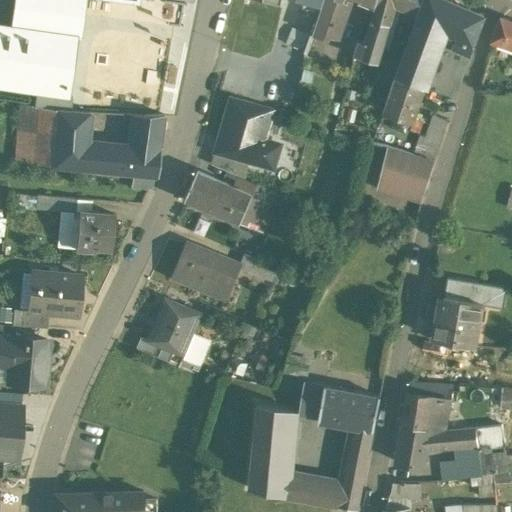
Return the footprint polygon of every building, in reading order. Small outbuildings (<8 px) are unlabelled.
[(12,0),(9,26),(0,24),(0,88),(35,93),(34,106),(39,107),(54,108),(69,110),(71,96),(68,96),(76,38),(78,38),(83,0),(12,0)] [(323,0),(321,7),(315,26),(338,36),(350,0),(370,0),(376,3),(376,0),(323,0)] [(376,0),(376,3),(372,19),(391,23),(392,24),(396,7),(416,16),(421,0),(376,0)] [(450,34),(446,45),(471,54),(485,13),(455,0),(421,0),(416,16),(414,20),(450,34)] [(511,20),(501,16),(491,42),(511,49),(511,20)] [(384,47),(391,23),(372,19),(364,42),(358,40),(353,55),(379,63),(384,47)] [(397,68),(394,75),(426,88),(430,89),(446,45),(450,34),(414,20),(402,52),(397,68)] [(446,45),(430,89),(454,97),(455,97),(471,54),(446,45)] [(402,52),(384,47),(379,63),(386,65),(397,68),(402,52)] [(394,75),(397,68),(386,65),(380,84),(390,87),(394,75)] [(172,78),(153,73),(152,77),(138,74),(128,114),(146,115),(163,115),(172,78)] [(426,88),(394,75),(390,87),(382,111),(414,123),(426,88)] [(231,100),(216,153),(250,163),(273,170),(280,146),(265,141),(273,112),(231,100)] [(50,166),(54,108),(39,107),(34,106),(17,104),(13,163),(50,166)] [(69,110),(54,108),(50,166),(50,168),(133,176),(154,178),(155,178),(155,176),(157,177),(160,151),(160,147),(125,141),(90,138),(88,111),(69,110)] [(425,135),(420,134),(413,154),(434,162),(446,118),(433,113),(425,135)] [(128,114),(125,141),(160,147),(161,147),(163,115),(146,115),(128,114)] [(422,201),(434,162),(413,154),(387,148),(379,188),(422,201)] [(216,153),(212,165),(244,179),(250,163),(216,153)] [(251,196),(197,173),(185,200),(240,224),(251,197),(252,196),(251,196)] [(151,188),(154,178),(133,176),(131,187),(148,189),(151,188)] [(256,186),(251,196),(252,196),(251,197),(273,207),(275,207),(280,196),(256,186)] [(15,206),(50,209),(51,197),(16,193),(15,206)] [(50,209),(72,211),(74,199),(51,197),(50,209)] [(251,197),(240,224),(266,235),(268,230),(264,229),(273,207),(251,197)] [(114,214),(78,211),(77,216),(75,247),(74,248),(93,249),(94,247),(111,249),(114,214)] [(58,245),(75,247),(77,216),(61,215),(58,245)] [(238,266),(187,245),(173,278),(225,300),(232,282),(227,280),(233,266),(238,268),(239,266),(238,266)] [(267,266),(243,255),(238,266),(239,266),(238,268),(238,269),(261,279),(267,266)] [(267,266),(261,279),(271,283),(276,270),(267,266)] [(80,275),(32,271),(28,310),(28,311),(48,313),(76,315),(80,275)] [(506,285),(444,276),(438,320),(435,320),(432,339),(470,345),(473,320),(479,321),(482,303),(503,306),(506,285)] [(202,316),(164,300),(146,341),(173,353),(184,358),(202,316)] [(48,313),(28,311),(28,310),(20,309),(18,326),(46,329),(48,313)] [(0,336),(11,338),(12,326),(0,324),(0,336)] [(0,365),(8,366),(7,381),(44,385),(48,341),(11,338),(0,336),(0,365)] [(146,341),(140,339),(135,350),(168,364),(173,353),(146,341)] [(312,361),(288,355),(285,370),(308,376),(312,361)] [(299,413),(319,417),(325,382),(305,378),(299,409),(299,413)] [(379,393),(379,392),(325,382),(319,417),(318,421),(348,426),(359,428),(360,425),(374,428),(380,394),(379,393)] [(460,403),(490,404),(490,383),(461,382),(460,403)] [(511,388),(502,388),(500,407),(511,407),(511,388)] [(402,423),(426,427),(431,396),(407,392),(402,423)] [(426,427),(425,431),(446,429),(451,398),(431,396),(426,427)] [(374,428),(360,425),(359,428),(348,426),(338,476),(294,467),(299,413),(299,409),(257,401),(248,487),(358,508),(374,428)] [(21,407),(0,405),(0,457),(16,459),(21,407)] [(446,429),(425,431),(426,427),(402,423),(396,461),(424,466),(426,448),(456,446),(477,445),(478,449),(490,448),(504,446),(504,442),(505,442),(502,423),(446,429)] [(456,446),(458,478),(477,476),(493,473),(490,448),(478,449),(477,445),(456,446)] [(493,473),(477,476),(478,495),(495,494),(494,473),(493,473)] [(394,482),(389,497),(420,498),(421,482),(394,482)] [(143,511),(144,500),(143,493),(91,493),(91,500),(58,501),(58,511),(143,511)] [(157,511),(157,500),(144,500),(143,511),(157,511)] [(442,511),(461,511),(460,506),(459,502),(441,505),(442,511)]
